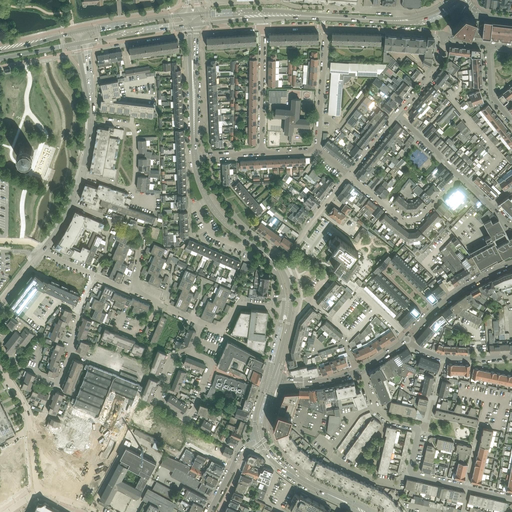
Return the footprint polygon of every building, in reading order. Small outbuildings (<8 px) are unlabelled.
[(465,17),(451,29),(452,30),(456,31),(457,31),(459,32),(463,34),(467,35),(470,36),(511,41),(511,24),(473,20),(465,17)] [(319,42),(318,32),(312,33),(312,31),(309,31),(309,33),(295,33),(295,32),(292,32),(292,33),(279,33),(279,32),(276,32),(276,33),(269,33),(269,43),(319,42)] [(381,45),(381,34),(374,34),(374,33),(371,33),(371,34),(358,34),(358,32),(355,32),(355,33),(342,33),(342,32),(339,32),(339,33),(332,33),(332,43),(381,45)] [(256,44),(256,34),(249,34),(249,33),(246,33),(246,35),(233,35),(233,34),(230,34),(230,36),(217,37),(216,35),(214,35),(214,37),(207,37),(207,47),(256,44)] [(426,39),(426,36),(386,33),(384,49),(412,51),(412,49),(418,50),(418,52),(425,52),(425,54),(431,54),(432,53),(432,51),(433,51),(433,44),(434,44),(434,38),(428,38),(428,39),(426,39)] [(179,50),(178,40),(171,41),(171,40),(168,40),(168,42),(155,43),(155,42),(152,42),(152,44),(139,46),(139,44),(136,45),(136,46),(129,47),(131,57),(179,50)] [(449,54),(456,55),(457,47),(449,46),(449,54)] [(456,55),(463,55),(464,48),(457,47),(456,55)] [(463,55),(471,56),(472,49),(464,48),(463,55)] [(472,56),(472,57),(481,56),(481,50),(472,49),(471,56),(472,56)] [(317,58),(317,52),(312,51),(312,55),(310,55),(310,58),(311,58),(311,65),(318,65),(318,59),(317,58)] [(389,62),(393,58),(391,56),(390,56),(390,55),(387,55),(387,52),(383,52),(383,62),(389,62)] [(432,54),(432,53),(425,52),(424,58),(422,62),(425,64),(429,66),(430,66),(432,62),(432,61),(432,60),(433,60),(433,59),(433,54),(432,54)] [(111,65),(111,61),(109,53),(103,54),(106,66),(111,65)] [(106,66),(103,54),(98,55),(100,67),(98,67),(106,66)] [(407,69),(412,61),(407,57),(401,65),(403,66),(407,69)] [(390,69),(396,61),(393,58),(389,62),(387,65),(386,66),(389,67),(390,69)] [(216,71),(215,61),(211,61),(212,65),(208,65),(208,72),(216,71)] [(451,65),(453,63),(451,61),(448,61),(447,63),(448,63),(444,68),(450,73),(451,73),(452,71),(453,70),(455,68),(453,67),(451,65)] [(177,62),(172,62),(172,63),(163,63),(164,71),(172,70),(177,70),(177,62)] [(347,63),(336,63),(331,62),(331,66),(331,71),(332,71),(329,114),(334,114),(340,114),(342,93),(342,86),(342,84),(345,84),(345,82),(346,82),(347,81),(348,81),(349,80),(350,79),(350,78),(350,77),(351,76),(355,76),(355,75),(377,76),(377,73),(379,73),(380,74),(381,73),(382,72),(386,66),(387,65),(347,63)] [(150,73),(150,71),(149,66),(126,70),(126,72),(126,75),(127,77),(146,73),(148,73),(150,73)] [(417,82),(423,74),(420,71),(417,69),(414,66),(411,69),(412,70),(414,72),(411,76),(410,77),(413,79),(417,82)] [(416,83),(412,80),(399,69),(396,73),(403,79),(413,87),(416,83)] [(460,81),(449,72),(448,73),(443,69),(439,74),(446,80),(449,77),(454,81),(455,80),(456,81),(456,82),(457,83),(460,81)] [(452,85),(446,80),(439,74),(434,80),(437,83),(433,87),(437,91),(441,86),(444,82),(450,87),(452,85)] [(400,103),(403,99),(377,77),(372,83),(379,88),(386,94),(388,90),(392,93),(390,96),(393,98),(400,103)] [(410,86),(406,83),(403,81),(402,83),(393,77),(391,80),(395,82),(406,91),(408,89),(408,88),(409,88),(409,87),(410,86)] [(316,85),(317,78),(306,78),(306,84),(304,84),(304,88),(315,89),(315,85),(316,85)] [(101,99),(100,109),(129,112),(130,112),(130,114),(153,117),(153,116),(153,114),(154,112),(155,106),(113,101),(114,99),(117,98),(116,96),(118,96),(121,96),(118,82),(118,80),(101,83),(104,99),(105,100),(101,99)] [(404,93),(406,91),(395,82),(392,85),(395,87),(394,89),(398,93),(402,96),(403,95),(404,94),(404,93)] [(438,92),(437,91),(433,87),(431,86),(429,88),(428,87),(426,89),(428,90),(435,95),(438,92)] [(511,96),(507,89),(502,93),(508,100),(511,96)] [(269,90),(269,102),(281,102),(281,96),(287,97),(287,90),(269,90)] [(397,102),(386,94),(381,90),(379,93),(388,100),(387,102),(389,104),(393,107),(397,102)] [(428,90),(426,92),(425,91),(423,93),(424,94),(431,99),(434,96),(435,95),(428,90)] [(480,90),(469,94),(471,100),(482,96),(480,90)] [(508,100),(502,93),(498,97),(503,104),(508,100)] [(431,99),(424,94),(422,96),(421,95),(419,97),(422,99),(427,104),(431,99)] [(367,96),(362,101),(369,107),(373,101),(367,96)] [(482,96),(471,100),(468,101),(470,107),(484,102),(482,96)] [(285,133),(289,133),(289,141),(291,141),(292,133),(293,125),(313,127),(313,119),(298,118),(300,99),(292,99),(292,110),(276,109),(276,112),(273,112),(273,116),(286,117),(285,133)] [(427,104),(422,99),(420,102),(419,100),(417,102),(418,103),(425,109),(428,105),(427,104)] [(362,101),(359,105),(367,111),(370,107),(369,107),(362,101)] [(388,113),(392,108),(385,102),(384,105),(380,102),(378,105),(381,108),(384,110),(384,109),(388,113)] [(425,109),(418,103),(416,106),(415,104),(413,106),(416,109),(420,112),(421,112),(421,113),(425,109)] [(444,120),(455,109),(452,104),(437,120),(441,124),(444,120)] [(485,115),(492,109),(488,104),(481,110),(485,115)] [(359,105),(356,109),(361,114),(363,115),(367,111),(359,105)] [(451,120),(455,115),(458,117),(461,115),(455,108),(455,109),(444,120),(447,123),(451,120)] [(361,114),(356,109),(353,114),(358,118),(361,114)] [(417,116),(420,112),(416,109),(413,111),(412,110),(409,114),(413,117),(412,118),(413,120),(417,116)] [(489,119),(496,114),(492,109),(485,115),(489,119)] [(386,121),(389,117),(385,113),(380,110),(377,114),(386,121)] [(383,124),(386,121),(377,114),(376,113),(373,117),(383,124)] [(353,114),(350,118),(356,123),(359,119),(358,118),(353,114)] [(496,114),(489,119),(492,124),(500,118),(496,114)] [(422,121),(421,120),(417,116),(413,120),(412,118),(409,121),(410,122),(411,123),(418,128),(420,126),(418,125),(422,121)] [(379,128),(383,124),(373,117),(370,121),(379,128)] [(356,123),(350,118),(347,122),(353,127),(356,123)] [(496,129),(503,123),(500,118),(492,124),(496,129)] [(376,132),(379,128),(370,121),(369,120),(367,122),(368,123),(367,125),(376,132)] [(466,126),(462,121),(458,124),(455,126),(461,132),(466,126)] [(397,123),(393,127),(400,132),(401,133),(402,131),(407,135),(408,133),(397,123)] [(503,123),(496,129),(500,134),(507,128),(503,123)] [(427,138),(431,134),(436,129),(432,124),(423,133),(424,134),(427,138)] [(120,141),(119,142),(118,142),(118,139),(120,139),(122,139),(124,130),(114,128),(114,127),(106,125),(105,128),(99,127),(100,127),(99,130),(98,130),(96,139),(98,139),(96,145),(95,145),(95,144),(93,154),(95,154),(94,160),(92,160),(92,159),(90,169),(91,169),(91,168),(92,169),(92,172),(91,172),(100,174),(100,175),(115,178),(117,169),(115,169),(115,168),(113,168),(114,165),(115,165),(115,166),(117,156),(117,157),(115,156),(116,150),(118,150),(118,151),(120,141)] [(373,136),(376,132),(367,125),(363,129),(367,131),(373,136)] [(471,131),(466,126),(461,132),(467,139),(471,136),(469,134),(470,132),(470,131),(471,131)] [(400,132),(393,127),(390,131),(396,136),(401,140),(402,138),(399,135),(401,133),(400,132)] [(511,132),(507,128),(500,134),(504,138),(511,132)] [(370,140),(373,136),(367,131),(363,129),(360,133),(363,135),(370,140)] [(433,143),(439,137),(442,135),(437,130),(429,139),(433,143)] [(367,144),(370,140),(363,135),(362,137),(355,131),(353,134),(357,136),(367,144)] [(396,136),(390,131),(387,135),(393,141),(396,143),(397,142),(400,144),(401,145),(403,143),(401,141),(400,141),(401,140),(396,136)] [(467,139),(461,132),(457,135),(464,143),(467,139)] [(472,143),(478,138),(475,134),(469,140),(472,143)] [(393,141),(387,135),(383,140),(391,146),(395,150),(397,147),(394,145),(396,143),(393,141)] [(154,136),(151,137),(146,137),(146,140),(138,140),(139,146),(147,146),(146,140),(151,140),(154,139),(154,136)] [(363,148),(367,144),(357,136),(354,141),(357,143),(360,145),(363,148)] [(438,147),(444,141),(440,137),(434,144),(438,147)] [(441,151),(451,140),(449,138),(445,142),(444,141),(438,147),(441,151)] [(322,147),(348,168),(354,160),(351,158),(328,139),(322,147)] [(485,143),(482,139),(475,146),(478,149),(481,146),(485,143)] [(391,146),(383,140),(380,144),(389,152),(391,150),(393,152),(395,150),(391,146)] [(445,154),(451,148),(450,147),(454,142),(451,140),(441,151),(445,154)] [(363,149),(359,146),(357,144),(355,146),(350,142),(348,144),(359,153),(363,149)] [(31,153),(34,151),(32,148),(29,149),(28,149),(28,148),(27,148),(26,148),(25,148),(24,144),(20,146),(21,150),(20,151),(20,152),(20,153),(17,155),(18,159),(22,157),(22,158),(23,157),(23,158),(24,158),(25,159),(25,158),(27,162),(31,160),(30,157),(31,153)] [(359,153),(348,144),(346,146),(348,148),(347,150),(350,153),(353,156),(356,158),(359,153)] [(389,152),(380,144),(376,148),(386,156),(392,161),(396,164),(399,160),(397,159),(398,159),(396,157),(394,156),(392,158),(387,154),(389,152)] [(147,151),(147,146),(139,146),(139,152),(145,152),(145,155),(149,155),(152,155),(152,152),(149,152),(149,151),(147,151)] [(478,156),(485,149),(481,146),(478,149),(475,152),(478,155),(477,156),(478,156)] [(386,156),(376,148),(373,152),(379,158),(382,161),(386,156)] [(449,158),(455,151),(451,148),(445,154),(449,158)] [(462,153),(463,152),(463,151),(460,148),(453,155),(450,159),(453,162),(459,156),(462,153)] [(482,158),(487,152),(486,151),(485,149),(478,156),(480,158),(481,159),(482,158)] [(379,158),(373,152),(369,157),(380,165),(383,161),(382,161),(379,158)] [(457,165),(466,155),(463,152),(462,153),(459,156),(453,162),(456,165),(457,165)] [(491,156),(487,152),(482,158),(486,161),(491,156)] [(139,158),(139,164),(150,164),(151,164),(151,159),(159,159),(159,155),(152,155),(149,155),(145,155),(145,158),(139,158)] [(460,168),(469,158),(466,155),(457,165),(460,168)] [(369,157),(366,161),(373,167),(375,164),(376,165),(377,166),(377,165),(379,166),(380,165),(369,157)] [(396,164),(395,165),(400,169),(399,168),(405,161),(402,158),(401,157),(399,160),(396,164)] [(463,172),(473,162),(473,161),(469,158),(460,168),(463,172)] [(467,175),(476,165),(478,163),(474,160),(473,161),(473,162),(463,172),(467,175)] [(373,167),(366,161),(363,165),(372,173),(376,169),(373,167)] [(156,170),(151,170),(150,170),(150,164),(139,164),(139,167),(139,170),(145,170),(145,173),(149,173),(149,174),(151,174),(156,174),(156,170)] [(372,176),(373,174),(372,173),(363,165),(359,170),(369,178),(371,175),(372,176)] [(394,177),(400,169),(395,165),(392,168),(393,168),(390,172),(393,174),(392,175),(394,177)] [(471,177),(479,168),(476,165),(467,175),(470,178),(471,177)] [(438,177),(446,169),(442,166),(439,169),(436,167),(432,172),(438,177)] [(321,171),(315,167),(311,171),(312,171),(316,175),(317,175),(321,171)] [(444,178),(450,172),(446,169),(438,177),(442,181),(444,178)] [(369,178),(359,170),(355,175),(364,182),(368,177),(369,178)] [(453,176),(450,172),(444,178),(442,181),(437,186),(441,189),(453,176)] [(472,180),(476,184),(478,185),(479,186),(486,193),(491,187),(484,181),(482,180),(481,179),(475,173),(471,177),(473,179),(472,180)] [(150,183),(150,177),(154,177),(160,177),(160,174),(156,174),(151,174),(149,174),(149,177),(146,177),(138,176),(138,182),(146,183),(150,183)] [(312,178),(306,174),(303,177),(309,182),(312,178)] [(332,187),(335,182),(328,177),(327,179),(324,177),(322,179),(332,187)] [(374,182),(370,187),(373,190),(381,180),(381,181),(381,180),(376,177),(377,178),(374,182)] [(379,195),(393,177),(388,183),(385,181),(381,185),(380,184),(375,191),(379,195)] [(390,187),(396,180),(393,177),(379,195),(384,198),(389,191),(387,189),(389,186),(390,187)] [(329,191),(332,187),(322,179),(321,181),(321,182),(320,184),(322,185),(329,191)] [(504,190),(509,186),(504,179),(499,182),(504,190)] [(232,184),(231,184),(233,186),(237,191),(243,186),(239,181),(238,182),(236,180),(232,184)] [(150,183),(146,183),(138,182),(137,188),(148,189),(147,192),(161,193),(161,190),(149,189),(150,183)] [(363,194),(350,184),(349,183),(348,183),(345,187),(360,199),(363,194)] [(462,200),(470,192),(461,183),(458,185),(452,192),(444,200),(448,204),(451,207),(454,209),(462,201),(462,200)] [(98,188),(96,187),(87,184),(86,187),(85,187),(85,186),(84,186),(81,195),(82,195),(83,195),(82,198),(89,201),(86,207),(98,211),(100,204),(102,199),(111,202),(120,205),(129,208),(132,199),(127,198),(128,195),(127,195),(124,194),(125,193),(125,192),(116,189),(116,190),(116,191),(110,189),(111,188),(102,184),(102,185),(102,186),(99,185),(98,188)] [(329,191),(322,185),(320,184),(319,184),(316,188),(326,195),(329,191)] [(427,204),(432,198),(420,186),(419,186),(418,184),(417,185),(415,187),(413,189),(412,190),(418,195),(420,197),(419,197),(425,202),(427,204)] [(428,184),(423,189),(432,198),(440,190),(434,185),(433,184),(431,186),(428,184)] [(243,186),(237,191),(241,196),(247,190),(243,186)] [(315,186),(311,191),(322,199),(326,195),(316,188),(315,186)] [(360,199),(345,187),(341,192),(352,200),(353,201),(354,202),(354,203),(356,204),(360,199)] [(486,193),(492,199),(499,194),(491,187),(486,193)] [(303,194),(301,192),(293,188),(291,190),(296,194),(297,192),(298,194),(301,196),(306,200),(304,202),(302,204),(305,206),(307,204),(310,206),(314,210),(317,205),(305,196),(303,194)] [(247,190),(241,196),(245,200),(251,195),(247,190)] [(317,205),(320,202),(307,191),(306,193),(303,190),(301,192),(303,194),(305,196),(317,205)] [(352,200),(341,192),(337,197),(344,203),(346,200),(352,205),(354,203),(354,202),(353,201),(352,200)] [(474,196),(470,192),(462,200),(464,202),(459,207),(461,209),(466,204),(474,196)] [(362,204),(364,202),(367,198),(363,194),(360,199),(356,204),(358,206),(358,205),(361,202),(362,204)] [(251,195),(245,200),(249,205),(255,200),(251,195)] [(397,204),(402,198),(403,197),(402,196),(401,197),(399,195),(396,199),(393,202),(394,204),(395,203),(397,204)] [(418,197),(416,200),(423,207),(424,205),(423,205),(425,202),(419,197),(420,197),(418,195),(417,196),(418,197)] [(468,209),(474,204),(478,199),(474,196),(466,204),(468,205),(467,207),(464,210),(466,212),(468,209)] [(511,200),(508,196),(497,204),(511,218),(511,200)] [(400,208),(406,201),(403,199),(404,198),(403,197),(402,198),(397,204),(399,206),(399,207),(400,208)] [(102,199),(100,204),(109,207),(111,202),(102,199)] [(363,215),(373,202),(369,199),(366,203),(360,211),(363,214),(363,215)] [(255,200),(249,205),(253,210),(259,204),(255,200)] [(423,207),(416,200),(414,202),(417,209),(418,209),(419,209),(421,207),(422,208),(423,207)] [(406,210),(408,202),(406,201),(400,208),(401,209),(402,208),(404,210),(405,210),(406,210)] [(109,207),(118,210),(120,205),(111,202),(109,207)] [(374,209),(377,205),(373,202),(363,215),(367,217),(369,215),(374,209)] [(449,208),(446,205),(443,202),(439,205),(450,216),(452,214),(447,209),(449,208)] [(306,207),(304,208),(302,206),(300,208),(294,203),(294,204),(292,203),(291,203),(290,203),(289,204),(292,206),(303,215),(304,213),(306,215),(309,211),(308,211),(310,210),(306,207)] [(354,203),(352,205),(355,208),(354,210),(357,212),(360,208),(358,206),(356,204),(354,203)] [(259,204),(253,210),(257,215),(259,216),(262,214),(260,212),(264,209),(259,204)] [(347,214),(352,208),(346,204),(341,210),(342,210),(341,211),(334,206),(328,214),(340,223),(343,219),(346,215),(345,214),(346,213),(347,214)] [(475,212),(479,209),(477,207),(474,204),(468,209),(473,214),(475,212)] [(127,214),(129,208),(120,205),(118,210),(127,214)] [(450,216),(439,205),(435,209),(439,213),(442,215),(443,213),(449,218),(450,216)] [(302,216),(303,215),(292,206),(290,209),(293,211),(292,214),(291,213),(288,217),(292,220),(292,219),(296,222),(298,219),(301,221),(304,218),(302,216)] [(375,216),(371,221),(373,223),(377,218),(380,214),(383,210),(378,206),(372,214),(375,216)] [(129,208),(127,214),(136,217),(138,211),(129,208)] [(102,227),(103,227),(104,223),(100,221),(100,222),(75,210),(74,210),(74,209),(71,216),(67,223),(64,229),(60,236),(56,242),(52,248),(53,248),(66,254),(69,257),(70,255),(70,256),(85,262),(85,261),(89,252),(93,243),(98,231),(100,232),(102,228),(102,227)] [(145,220),(147,214),(138,211),(136,217),(145,220)] [(441,218),(438,214),(434,211),(433,212),(434,213),(432,215),(439,222),(440,221),(439,220),(441,218)] [(490,219),(496,216),(492,213),(490,215),(488,217),(486,220),(484,222),(483,222),(490,234),(485,237),(487,242),(505,232),(498,219),(492,222),(490,219)] [(154,223),(156,217),(147,214),(145,220),(154,223)] [(384,223),(390,216),(388,215),(388,216),(385,214),(380,220),(379,221),(380,222),(381,221),(384,223)] [(439,222),(432,215),(430,217),(429,216),(428,217),(435,224),(437,222),(437,223),(439,222)] [(387,226),(392,219),(390,218),(391,217),(390,216),(384,223),(386,225),(385,226),(386,227),(387,226)] [(435,224),(428,217),(426,219),(427,220),(425,222),(432,227),(433,228),(434,227),(433,226),(435,224)] [(314,229),(317,231),(322,224),(327,227),(329,224),(320,219),(314,229)] [(391,229),(397,221),(395,220),(395,221),(392,219),(387,226),(386,227),(387,228),(388,227),(391,229)] [(395,231),(400,225),(397,223),(398,222),(397,221),(391,229),(393,230),(392,232),(394,233),(395,231)] [(261,233),(266,226),(261,222),(256,229),(261,233)] [(433,228),(432,227),(425,222),(424,224),(423,223),(421,224),(429,231),(431,228),(432,229),(433,228)] [(429,231),(421,224),(420,225),(421,226),(419,228),(426,235),(427,234),(429,235),(431,233),(429,231)] [(286,225),(282,230),(286,233),(290,228),(286,225)] [(398,234),(404,227),(403,226),(402,227),(400,225),(395,231),(394,233),(395,232),(398,234)] [(265,236),(270,229),(266,226),(261,233),(265,236)] [(363,227),(354,239),(358,242),(367,230),(363,227)] [(402,237),(407,231),(404,229),(405,228),(404,227),(398,234),(401,236),(399,237),(401,238),(402,237)] [(269,239),(274,232),(270,229),(265,236),(269,239)] [(121,241),(125,232),(119,230),(115,239),(120,241),(121,241)] [(418,230),(416,232),(417,237),(419,239),(420,239),(421,239),(424,236),(418,230)] [(103,244),(100,242),(102,237),(99,236),(100,232),(98,231),(93,243),(98,246),(102,247),(103,244)] [(179,241),(178,241),(178,237),(176,238),(176,234),(173,234),(173,233),(171,233),(171,232),(167,232),(167,231),(165,232),(164,232),(165,246),(174,246),(180,246),(179,241)] [(126,243),(130,235),(125,232),(121,241),(125,243),(126,244),(126,243)] [(274,242),(279,235),(274,232),(269,239),(274,242)] [(279,235),(274,242),(278,245),(279,244),(283,238),(279,235)] [(285,235),(283,238),(279,244),(283,247),(289,240),(286,238),(287,237),(285,235)] [(354,250),(354,249),(336,236),(328,246),(334,252),(327,262),(342,272),(339,276),(347,282),(360,265),(356,262),(358,259),(355,257),(358,253),(356,251),(355,252),(355,251),(353,250),(354,250)] [(461,243),(455,237),(455,236),(451,240),(469,262),(469,261),(476,272),(480,270),(476,262),(471,256),(461,243)] [(488,243),(482,246),(482,245),(470,251),(480,269),(503,257),(503,258),(509,254),(510,255),(511,253),(511,237),(497,246),(494,242),(489,244),(488,243)] [(190,239),(185,250),(191,253),(192,249),(195,242),(190,239)] [(293,243),(289,240),(283,247),(288,250),(293,243)] [(469,262),(451,240),(448,243),(457,254),(465,264),(467,268),(471,274),(476,272),(469,261),(469,262)] [(121,251),(125,243),(121,241),(120,241),(116,249),(121,251)] [(198,252),(201,244),(195,242),(192,249),(198,252)] [(95,254),(98,246),(93,243),(89,252),(95,254)] [(131,245),(126,243),(126,244),(125,243),(121,251),(127,254),(131,245)] [(156,254),(160,246),(154,243),(151,252),(155,254),(156,254)] [(458,273),(463,280),(467,277),(471,274),(467,268),(465,264),(457,254),(448,243),(440,251),(444,256),(448,259),(458,273)] [(203,254),(207,247),(201,244),(198,252),(203,254)] [(165,248),(163,247),(160,246),(156,254),(160,256),(161,257),(165,248)] [(209,257),(212,249),(207,247),(203,254),(209,257)] [(118,260),(121,251),(116,249),(112,258),(117,260),(118,260)] [(215,259),(218,252),(212,249),(209,257),(215,259)] [(123,262),(127,254),(121,251),(118,260),(122,262),(123,263),(123,262)] [(91,263),(95,254),(89,252),(85,261),(91,263)] [(221,262),(224,254),(218,252),(215,259),(221,262)] [(400,257),(396,253),(392,258),(389,261),(393,264),(400,257)] [(157,265),(160,256),(156,254),(155,254),(151,263),(157,265)] [(226,264),(230,257),(224,254),(221,262),(226,264)] [(385,267),(389,263),(388,262),(389,261),(392,258),(389,255),(381,263),(385,267)] [(166,259),(161,257),(160,256),(157,265),(162,267),(166,259)] [(232,267),(235,259),(230,257),(226,264),(232,267)] [(404,261),(400,257),(393,264),(397,268),(404,261)] [(241,262),(235,259),(232,267),(238,269),(241,262)] [(118,271),(122,262),(118,260),(117,260),(113,268),(118,271)] [(408,265),(404,261),(397,268),(401,272),(408,265)] [(458,273),(448,261),(447,262),(446,261),(445,262),(444,263),(451,271),(453,273),(454,275),(459,282),(463,280),(458,273)] [(122,262),(118,271),(124,273),(128,264),(123,262),(123,263),(122,262)] [(153,274),(157,265),(151,263),(147,271),(152,273),(153,274)] [(381,263),(373,271),(376,274),(377,274),(379,271),(380,270),(381,271),(385,267),(381,263)] [(451,271),(444,263),(443,264),(443,263),(443,264),(441,266),(443,270),(444,269),(448,274),(447,274),(450,278),(455,285),(459,282),(454,275),(453,273),(451,271)] [(158,276),(162,267),(157,265),(153,274),(157,276),(158,276)] [(412,268),(408,265),(401,272),(405,275),(412,268)] [(438,265),(432,270),(432,271),(437,276),(441,273),(443,276),(440,278),(437,280),(446,291),(449,289),(455,285),(450,278),(447,274),(443,270),(441,266),(440,267),(438,265)] [(114,279),(118,271),(113,268),(109,277),(114,279)] [(416,272),(412,268),(405,275),(409,279),(416,272)] [(187,280),(191,272),(186,269),(182,278),(187,280)] [(257,269),(256,271),(255,276),(255,278),(260,278),(260,279),(269,280),(269,274),(261,273),(261,271),(257,269)] [(118,271),(114,279),(116,280),(119,282),(122,283),(126,274),(124,273),(118,271)] [(383,275),(379,271),(377,274),(376,274),(372,278),(376,282),(383,275)] [(511,293),(511,271),(511,272),(502,275),(496,278),(493,279),(492,280),(496,287),(496,288),(497,287),(499,286),(501,293),(505,292),(503,289),(505,289),(507,295),(511,293)] [(197,274),(191,272),(187,280),(193,283),(197,274)] [(419,276),(416,272),(409,279),(412,283),(419,276)] [(12,304),(10,306),(18,313),(38,287),(76,304),(80,295),(78,294),(77,293),(70,290),(67,289),(61,286),(59,285),(60,283),(52,280),(51,282),(44,278),(43,279),(36,273),(34,276),(29,282),(25,286),(24,285),(18,292),(20,293),(17,297),(17,298),(12,304)] [(153,284),(157,276),(153,274),(152,273),(148,282),(153,284)] [(376,282),(380,286),(387,279),(383,275),(376,282)] [(163,278),(158,276),(157,276),(153,284),(159,287),(163,278)] [(423,279),(419,276),(412,283),(416,287),(423,279)] [(184,289),(187,280),(182,278),(178,287),(183,289),(184,289)] [(380,286),(384,290),(391,282),(387,279),(380,286)] [(427,284),(427,283),(423,279),(416,287),(420,290),(422,288),(424,286),(427,284)] [(189,291),(193,283),(187,280),(184,289),(188,291),(189,292),(189,291)] [(334,280),(330,285),(337,290),(339,291),(342,287),(334,280)] [(496,287),(492,280),(487,282),(493,293),(495,292),(497,296),(498,295),(498,296),(500,295),(498,291),(496,292),(496,291),(495,291),(494,289),(496,287)] [(384,290),(387,293),(394,286),(391,282),(384,290)] [(493,293),(487,282),(482,286),(479,287),(482,292),(488,297),(488,296),(490,295),(491,294),(494,299),(496,298),(497,301),(502,298),(500,295),(498,296),(498,295),(497,296),(495,292),(493,293)] [(222,296),(226,287),(220,284),(216,293),(222,296)] [(442,294),(444,292),(446,291),(440,284),(436,288),(441,295),(442,294)] [(337,290),(330,285),(327,289),(333,294),(337,290)] [(105,286),(103,291),(109,293),(113,295),(116,297),(118,293),(115,291),(115,290),(105,286)] [(387,293),(391,297),(398,290),(394,286),(387,293)] [(428,298),(432,301),(432,302),(433,302),(437,298),(432,291),(428,286),(426,288),(424,286),(422,288),(428,294),(426,296),(427,297),(428,298)] [(231,289),(226,287),(222,296),(227,298),(231,289)] [(482,292),(479,287),(471,291),(476,300),(483,304),(488,297),(482,292)] [(436,288),(432,291),(437,298),(438,297),(440,296),(441,295),(436,288)] [(184,300),(188,291),(184,289),(183,289),(179,297),(184,300)] [(267,296),(267,290),(259,289),(253,289),(253,295),(259,295),(258,298),(264,299),(265,296),(267,296)] [(333,294),(327,289),(323,293),(330,298),(333,294)] [(109,293),(107,298),(111,300),(115,302),(116,299),(125,303),(124,306),(128,308),(129,306),(133,308),(135,304),(143,308),(142,312),(146,314),(150,305),(133,297),(132,299),(128,297),(129,296),(115,290),(115,291),(118,293),(116,297),(113,295),(109,293)] [(351,296),(352,294),(348,290),(343,295),(347,299),(349,297),(349,298),(351,296)] [(391,297),(395,301),(402,294),(398,290),(391,297)] [(107,298),(109,293),(103,291),(99,300),(100,300),(105,302),(107,298)] [(193,293),(189,291),(189,292),(188,291),(184,300),(190,302),(193,293)] [(476,300),(471,291),(466,294),(470,302),(472,303),(484,311),(487,307),(483,304),(476,300)] [(218,304),(222,296),(216,293),(213,302),(214,302),(218,304)] [(323,293),(320,297),(329,305),(333,301),(330,298),(323,293)] [(395,301),(399,304),(406,297),(402,294),(395,301)] [(472,306),(471,304),(472,303),(470,302),(466,294),(461,298),(457,301),(462,307),(469,311),(470,309),(469,308),(472,306)] [(223,307),(227,298),(222,296),(218,304),(219,304),(219,305),(223,307)] [(180,308),(184,300),(179,297),(175,306),(180,308)] [(329,305),(320,297),(316,301),(322,306),(322,307),(325,310),(329,305)] [(399,304),(403,308),(405,306),(408,302),(409,303),(410,301),(406,297),(399,304)] [(96,309),(100,300),(99,300),(95,298),(91,307),(95,309),(96,308),(96,309)] [(124,306),(125,303),(116,299),(115,302),(114,304),(123,308),(124,306)] [(106,302),(105,302),(100,300),(96,309),(101,311),(102,311),(106,302)] [(186,311),(190,302),(184,300),(180,308),(186,311)] [(210,311),(214,302),(213,302),(208,300),(204,309),(210,311)] [(483,320),(483,319),(474,315),(474,314),(471,312),(469,311),(462,307),(457,301),(450,306),(450,307),(450,306),(455,312),(459,315),(464,317),(478,324),(483,320)] [(215,313),(219,305),(219,304),(218,304),(214,302),(210,311),(215,313)] [(421,312),(414,305),(413,307),(409,303),(408,302),(405,306),(407,307),(410,310),(416,316),(421,312)] [(142,312),(143,308),(135,304),(133,308),(132,310),(141,314),(142,312)] [(311,307),(307,311),(314,317),(317,313),(311,307)] [(450,307),(446,310),(451,317),(455,314),(450,307)] [(505,333),(504,308),(503,307),(499,309),(498,310),(499,339),(509,339),(509,333),(505,333)] [(72,311),(67,309),(65,308),(63,313),(72,317),(73,315),(71,314),(72,311)] [(96,308),(95,309),(92,317),(97,320),(101,311),(96,309),(96,308)] [(483,319),(486,314),(478,309),(478,311),(473,308),(472,310),(470,309),(469,311),(471,312),(474,314),(474,315),(483,319)] [(206,320),(210,311),(204,309),(201,317),(206,320)] [(265,338),(268,313),(268,311),(251,309),(251,312),(241,311),(232,331),(236,332),(236,334),(241,334),(242,332),(244,333),(244,335),(248,335),(247,344),(263,352),(266,339),(265,338)] [(416,316),(410,310),(406,314),(413,320),(416,316)] [(447,320),(451,317),(446,310),(442,313),(447,320)] [(106,313),(102,311),(101,311),(97,320),(102,322),(106,313)] [(211,322),(215,313),(210,311),(206,320),(211,322)] [(314,317),(307,311),(304,315),(310,321),(314,317)] [(71,319),(72,317),(63,313),(63,314),(60,313),(58,317),(60,318),(68,321),(69,319),(71,319)] [(434,319),(429,324),(436,330),(436,331),(437,331),(436,330),(440,325),(441,324),(442,325),(447,320),(448,321),(447,320),(442,313),(436,317),(434,319)] [(163,327),(168,315),(166,314),(165,317),(161,315),(158,324),(163,327)] [(409,324),(413,320),(406,314),(403,317),(409,324)] [(32,327),(17,315),(18,316),(16,319),(11,315),(8,319),(6,319),(5,321),(5,322),(5,323),(9,326),(7,327),(11,330),(12,328),(13,329),(13,328),(16,331),(6,344),(9,346),(6,350),(11,354),(20,342),(25,345),(34,334),(29,330),(32,327)] [(310,321),(304,315),(299,321),(307,325),(310,321)] [(376,316),(374,318),(375,320),(376,320),(378,323),(379,324),(382,321),(376,316)] [(90,325),(92,320),(83,317),(82,319),(84,320),(83,322),(90,325)] [(409,324),(403,317),(399,321),(406,327),(409,324)] [(325,330),(330,324),(326,320),(321,327),(325,330)] [(306,327),(307,325),(299,321),(297,328),(305,330),(307,331),(308,327),(306,327)] [(64,328),(65,326),(57,323),(57,322),(55,328),(62,331),(63,328),(64,328)] [(161,331),(163,327),(158,324),(156,329),(154,333),(160,335),(161,331)] [(329,334),(335,327),(330,324),(325,330),(329,334)] [(433,334),(436,331),(436,330),(429,324),(426,328),(433,334)] [(86,335),(88,330),(79,327),(78,329),(80,330),(79,332),(86,335)] [(333,337),(339,331),(335,327),(329,334),(333,337)] [(61,333),(62,331),(55,328),(53,333),(61,336),(62,334),(61,333)] [(105,328),(102,337),(103,337),(106,338),(105,340),(107,341),(108,339),(112,341),(111,342),(118,345),(125,348),(127,349),(128,347),(132,349),(131,350),(135,352),(134,354),(137,355),(138,353),(141,354),(145,346),(143,345),(140,344),(135,342),(135,340),(113,331),(110,330),(105,328)] [(297,328),(296,333),(304,336),(308,337),(309,331),(305,330),(297,328)] [(426,328),(423,332),(429,338),(433,334),(426,328)] [(391,330),(387,333),(391,340),(396,337),(391,330)] [(343,335),(339,331),(333,337),(337,341),(343,335)] [(84,340),(86,335),(79,332),(78,335),(79,335),(78,338),(79,339),(84,340)] [(192,341),(194,336),(183,332),(183,333),(184,333),(186,334),(185,338),(192,341)] [(423,332),(419,336),(426,342),(429,338),(423,332)] [(60,338),(61,336),(53,333),(51,338),(58,341),(59,338),(60,338)] [(156,344),(160,335),(154,333),(150,342),(156,344)] [(387,333),(382,336),(387,343),(391,340),(387,333)] [(387,343),(382,336),(381,335),(377,338),(378,339),(382,346),(387,343)] [(426,342),(419,336),(416,340),(423,346),(426,342)] [(86,353),(88,346),(90,342),(84,340),(79,339),(75,349),(86,353)] [(382,346),(378,339),(373,342),(378,349),(382,346)] [(450,354),(451,340),(448,339),(447,345),(444,345),(443,345),(441,344),(442,343),(439,342),(435,351),(436,351),(438,352),(439,352),(440,353),(441,353),(444,353),(450,354)] [(176,342),(175,345),(182,348),(184,343),(183,343),(179,342),(177,340),(175,340),(175,341),(175,342),(176,342)] [(228,340),(219,360),(221,361),(219,366),(245,378),(246,376),(244,376),(249,364),(252,365),(256,357),(251,355),(252,353),(228,340)] [(459,346),(457,346),(453,346),(454,340),(451,340),(450,354),(457,354),(460,354),(462,354),(463,340),(460,340),(459,346)] [(470,353),(470,347),(468,347),(468,346),(465,346),(466,340),(463,340),(462,354),(467,355),(467,354),(470,353)] [(63,348),(64,345),(54,341),(52,347),(55,348),(64,351),(65,349),(63,348)] [(378,349),(373,342),(369,345),(373,353),(378,349)] [(367,355),(364,347),(363,348),(362,345),(358,347),(359,350),(362,358),(367,355)] [(373,353),(369,345),(364,347),(367,355),(373,353)] [(72,401),(68,410),(71,411),(69,416),(94,426),(96,421),(112,428),(108,438),(117,442),(124,422),(126,423),(128,424),(129,419),(140,390),(141,390),(143,386),(142,386),(148,371),(145,365),(99,346),(92,349),(87,364),(86,363),(85,368),(73,397),(71,401),(72,401)] [(408,358),(413,355),(409,350),(408,348),(403,351),(408,358)] [(160,374),(168,353),(158,349),(150,370),(160,374)] [(359,350),(354,352),(357,360),(362,358),(359,350)] [(403,351),(399,354),(404,361),(408,358),(403,351)] [(345,356),(340,358),(343,366),(348,364),(347,362),(350,361),(347,352),(344,353),(345,356)] [(59,358),(60,356),(53,353),(51,358),(60,361),(61,359),(59,358)] [(403,361),(398,354),(393,357),(399,368),(408,372),(409,371),(416,374),(416,373),(416,370),(416,369),(412,367),(413,366),(409,365),(403,361)] [(426,358),(425,358),(422,356),(421,356),(418,364),(423,366),(426,358)] [(49,357),(47,362),(51,364),(59,367),(60,364),(59,364),(60,361),(51,358),(49,357)] [(399,368),(393,357),(387,361),(394,372),(402,376),(406,377),(408,372),(399,368)] [(72,392),(83,362),(84,362),(73,358),(61,388),(72,392)] [(297,365),(296,358),(292,359),(288,360),(290,369),(298,368),(297,365)] [(193,368),(196,360),(191,359),(187,369),(187,370),(188,369),(188,368),(190,368),(190,367),(193,368)] [(337,368),(335,360),(334,360),(331,361),(329,362),(332,370),(337,368)] [(394,372),(387,361),(380,365),(386,377),(387,379),(398,384),(402,376),(394,372)] [(205,364),(201,362),(196,373),(197,373),(198,373),(198,372),(199,371),(200,371),(202,372),(205,364)] [(333,372),(332,370),(329,362),(324,363),(325,365),(328,373),(333,372)] [(440,363),(435,362),(432,370),(437,372),(440,363)] [(49,422),(47,424),(53,433),(55,432),(56,435),(55,436),(57,439),(59,438),(60,441),(59,441),(61,445),(62,444),(64,447),(63,447),(65,451),(66,450),(68,452),(67,453),(69,457),(70,456),(72,458),(71,459),(74,465),(76,464),(77,466),(76,467),(84,479),(91,475),(89,472),(91,471),(92,471),(95,462),(94,461),(95,458),(96,459),(98,455),(97,454),(98,452),(99,452),(101,448),(99,448),(100,445),(102,446),(103,442),(102,441),(103,439),(104,439),(106,435),(103,434),(104,431),(105,427),(106,427),(107,424),(106,424),(108,420),(109,421),(110,417),(109,417),(110,413),(111,414),(113,410),(112,410),(113,406),(114,407),(115,403),(116,399),(117,400),(118,396),(117,396),(119,393),(120,393),(121,389),(120,389),(122,385),(122,386),(123,385),(122,385),(123,382),(124,382),(125,378),(118,375),(118,374),(89,363),(88,364),(87,364),(86,363),(85,368),(87,368),(83,379),(108,388),(109,389),(93,430),(94,431),(84,456),(66,429),(68,428),(66,425),(53,420),(52,420),(49,423),(49,422)] [(58,369),(59,367),(51,364),(49,369),(58,372),(59,370),(58,369)] [(319,375),(318,372),(317,369),(317,366),(309,368),(308,365),(306,366),(305,366),(298,368),(290,369),(290,373),(291,374),(292,374),(294,373),(294,375),(294,376),(297,375),(298,375),(299,375),(300,374),(302,374),(302,375),(303,376),(309,375),(311,374),(312,376),(312,377),(319,375)] [(319,365),(317,366),(317,369),(318,372),(321,371),(323,375),(328,373),(325,365),(320,367),(319,365)] [(383,378),(386,377),(380,365),(369,372),(370,375),(370,376),(373,384),(373,383),(381,402),(383,401),(384,402),(391,398),(383,378)] [(259,383),(262,373),(251,368),(249,371),(248,375),(247,378),(248,378),(248,379),(249,379),(259,383)] [(57,374),(58,372),(49,369),(47,374),(55,377),(56,374),(57,374)] [(185,375),(186,372),(179,369),(177,374),(186,378),(186,377),(187,377),(186,375),(185,375)] [(35,377),(35,375),(36,374),(28,372),(26,377),(35,380),(36,378),(35,377)] [(254,399),(259,384),(253,381),(251,385),(232,379),(216,374),(212,386),(217,388),(242,396),(254,399)] [(160,380),(149,376),(141,397),(152,401),(160,380)] [(182,385),(183,382),(175,379),(173,384),(182,387),(183,386),(182,385)] [(31,387),(32,385),(24,382),(22,387),(31,390),(32,388),(31,387)] [(369,403),(365,393),(364,394),(363,392),(361,387),(356,388),(354,383),(352,383),(352,382),(335,386),(338,400),(339,406),(339,408),(339,409),(352,406),(354,409),(356,408),(354,403),(342,406),(341,397),(352,395),(356,405),(357,404),(358,408),(369,403)] [(212,397),(217,388),(212,386),(211,386),(207,395),(212,397)] [(339,406),(338,400),(335,386),(329,387),(331,399),(332,398),(333,403),(334,403),(334,402),(335,402),(336,406),(339,406)] [(330,402),(329,399),(331,399),(329,387),(322,388),(325,403),(330,402)] [(325,403),(322,388),(316,389),(317,396),(320,411),(327,414),(325,403)] [(35,399),(39,390),(36,389),(36,391),(33,389),(30,397),(35,399)] [(317,396),(316,389),(309,390),(308,391),(309,397),(311,408),(320,411),(317,396)] [(40,401),(43,393),(41,392),(41,391),(39,390),(35,399),(40,401)] [(309,397),(308,391),(304,391),(300,390),(300,391),(300,392),(299,396),(301,397),(300,403),(300,404),(311,408),(309,397)] [(62,399),(64,394),(57,391),(55,394),(54,393),(53,396),(62,399)] [(288,428),(297,402),(299,395),(299,392),(294,392),(285,393),(276,419),(274,423),(273,426),(276,433),(288,428)] [(46,403),(49,394),(46,393),(46,394),(43,393),(40,401),(46,403)] [(171,405),(176,397),(175,396),(174,396),(173,397),(171,395),(166,402),(171,405)] [(60,404),(62,399),(53,396),(52,398),(54,399),(52,401),(60,404)] [(250,410),(254,399),(242,396),(240,401),(237,400),(235,405),(250,410)] [(175,407),(179,401),(177,399),(177,397),(176,397),(171,405),(175,407)] [(16,433),(0,399),(0,440),(1,440),(2,440),(2,439),(6,437),(7,438),(7,437),(16,433)] [(437,407),(435,412),(434,414),(435,414),(434,415),(440,417),(442,417),(442,416),(445,401),(443,400),(440,407),(437,407)] [(58,409),(60,404),(52,401),(51,404),(50,403),(49,406),(58,409)] [(179,410),(184,402),(184,401),(182,402),(179,401),(175,407),(179,410)] [(445,401),(442,416),(442,417),(443,418),(443,417),(449,419),(451,410),(448,409),(448,402),(445,401)] [(188,406),(185,405),(186,404),(186,403),(185,403),(184,402),(179,410),(184,413),(188,406)] [(331,409),(330,402),(325,403),(327,414),(329,415),(329,414),(335,415),(334,409),(333,409),(331,409)] [(242,433),(245,424),(246,421),(231,415),(229,422),(223,419),(223,418),(208,411),(210,407),(200,403),(197,411),(201,413),(210,417),(211,418),(212,418),(217,421),(217,420),(221,422),(220,423),(221,423),(229,427),(233,429),(242,433)] [(424,416),(427,406),(427,405),(418,403),(417,405),(419,409),(418,410),(420,413),(421,414),(423,417),(424,417),(424,416)] [(449,419),(454,420),(456,421),(459,404),(457,404),(454,411),(451,410),(449,419)] [(463,422),(465,413),(462,413),(462,405),(459,404),(456,421),(457,421),(463,422)] [(334,405),(332,405),(333,409),(334,409),(335,415),(340,415),(339,409),(339,408),(335,408),(334,405)] [(56,414),(58,409),(49,406),(48,408),(50,409),(48,411),(56,414)] [(423,417),(421,414),(420,413),(419,413),(416,413),(417,410),(415,407),(412,406),(410,416),(415,417),(421,418),(422,418),(423,417)] [(248,415),(250,411),(238,407),(236,411),(248,415)] [(470,424),(474,408),(471,407),(468,414),(465,413),(463,422),(468,423),(468,424),(470,424)] [(474,408),(470,424),(471,424),(477,425),(477,424),(478,422),(479,417),(476,416),(476,408),(474,408)] [(247,419),(248,415),(236,411),(230,409),(229,413),(247,419)] [(341,420),(340,415),(335,415),(329,414),(329,415),(327,432),(332,435),(341,422),(341,420)] [(205,429),(211,418),(210,417),(209,420),(207,420),(207,421),(204,419),(200,426),(205,429)] [(381,424),(372,417),(367,424),(375,430),(376,431),(381,424)] [(209,431),(213,424),(211,423),(211,422),(211,421),(212,418),(211,418),(205,429),(209,431)] [(372,434),(375,430),(367,424),(364,429),(372,434)] [(395,437),(398,428),(387,426),(385,435),(386,435),(395,437)] [(242,433),(233,429),(229,427),(228,431),(230,432),(230,434),(230,435),(240,439),(242,433)] [(368,484),(365,483),(366,482),(361,480),(360,480),(358,479),(357,479),(353,477),(352,477),(350,476),(345,473),(340,471),(337,470),(338,470),(325,464),(324,464),(322,463),(312,458),(311,459),(308,457),(309,456),(301,449),(304,445),(300,442),(298,446),(291,437),(295,435),(294,432),(290,433),(288,428),(276,433),(277,435),(279,442),(280,443),(283,447),(284,446),(287,450),(285,451),(288,455),(289,456),(295,461),(296,459),(300,462),(298,463),(304,468),(306,469),(307,470),(310,471),(311,469),(315,471),(314,473),(323,477),(323,475),(330,478),(329,480),(338,484),(339,482),(343,484),(342,486),(345,487),(351,490),(351,489),(351,488),(354,489),(356,490),(358,491),(357,492),(357,493),(363,495),(366,497),(367,495),(371,497),(370,498),(373,500),(375,501),(377,503),(379,501),(384,506),(383,508),(386,510),(387,511),(402,511),(397,504),(396,505),(393,501),(394,500),(383,491),(382,492),(378,490),(378,488),(372,486),(368,483),(368,484)] [(152,436),(136,429),(133,433),(154,443),(156,439),(152,436)] [(369,439),(372,434),(364,429),(361,433),(369,439)] [(240,439),(230,435),(230,434),(229,435),(223,431),(219,437),(226,442),(236,446),(240,439)] [(365,443),(369,439),(361,433),(358,438),(365,443)] [(441,449),(443,439),(434,437),(433,438),(432,437),(431,437),(430,437),(432,441),(434,440),(435,441),(437,442),(436,444),(438,448),(441,449)] [(362,447),(365,443),(358,438),(355,442),(362,447)] [(214,439),(212,442),(223,448),(223,449),(224,449),(222,453),(230,457),(234,450),(226,446),(219,442),(214,439)] [(359,452),(362,447),(355,442),(351,446),(359,452)] [(461,461),(465,445),(465,444),(463,444),(458,443),(457,444),(456,446),(457,446),(455,452),(459,453),(458,460),(461,461)] [(465,444),(465,445),(461,461),(463,461),(467,454),(470,455),(471,450),(472,447),(472,446),(466,445),(465,444)] [(356,456),(359,452),(351,446),(348,451),(356,456)] [(101,498),(109,503),(117,489),(137,500),(157,463),(130,449),(126,447),(120,458),(122,459),(120,463),(119,462),(101,498)] [(225,466),(208,457),(206,457),(198,453),(197,455),(191,452),(191,451),(186,448),(183,453),(185,454),(195,459),(204,464),(212,468),(221,473),(225,466)] [(353,461),(356,456),(348,451),(345,455),(353,461)] [(250,453),(248,454),(246,460),(254,463),(259,465),(260,463),(264,464),(265,460),(263,458),(250,453)] [(185,454),(182,460),(192,465),(199,468),(202,463),(195,459),(185,454)] [(166,455),(162,461),(175,468),(175,467),(194,477),(209,485),(209,486),(213,488),(216,483),(190,469),(191,466),(179,461),(169,456),(166,455)] [(262,470),(264,466),(263,466),(264,464),(260,463),(259,465),(254,463),(246,460),(241,473),(254,478),(257,480),(257,479),(261,470),(262,470)] [(436,463),(433,463),(423,460),(422,466),(434,468),(436,463)] [(210,494),(213,488),(209,486),(209,485),(194,477),(175,467),(175,468),(162,461),(161,464),(173,471),(171,476),(204,493),(205,493),(206,492),(210,494)] [(204,464),(203,467),(207,468),(205,471),(218,478),(221,473),(212,468),(204,464)] [(216,483),(218,478),(205,471),(202,471),(192,465),(191,466),(190,469),(216,483)] [(269,484),(274,470),(264,466),(262,470),(261,470),(257,479),(265,482),(269,484)] [(422,466),(421,471),(434,474),(435,469),(434,468),(422,466)] [(253,478),(254,478),(241,473),(241,474),(239,480),(249,485),(250,485),(255,487),(258,481),(253,479),(253,478)] [(457,479),(459,480),(464,481),(465,475),(456,473),(455,473),(454,479),(457,479)] [(247,489),(249,485),(239,480),(235,488),(236,489),(235,491),(242,494),(245,488),(247,489)] [(415,490),(418,481),(412,480),(410,489),(409,492),(415,494),(416,490),(415,490)] [(171,511),(174,507),(178,500),(172,496),(170,495),(173,490),(157,481),(152,490),(148,488),(145,494),(142,499),(150,503),(144,511),(171,511)] [(183,486),(179,493),(181,494),(204,506),(207,499),(203,497),(192,491),(187,488),(183,486)] [(458,500),(460,491),(454,490),(452,502),(452,503),(457,504),(457,503),(458,500)] [(234,491),(232,496),(241,500),(242,498),(249,501),(250,498),(244,495),(242,494),(235,491),(234,491)] [(181,494),(178,500),(182,503),(198,511),(200,511),(204,506),(181,494)] [(330,509),(301,494),(300,496),(295,494),(291,501),(293,502),(290,507),(293,508),(294,508),(296,509),(295,510),(297,511),(299,511),(300,511),(301,511),(302,511),(305,508),(312,511),(330,511),(329,511),(330,509)] [(231,498),(229,504),(247,511),(250,508),(239,504),(240,502),(236,500),(231,498)] [(99,500),(98,503),(110,509),(111,508),(111,507),(99,500)] [(179,508),(182,503),(178,500),(174,507),(179,510),(179,508)] [(266,504),(260,501),(257,500),(255,504),(259,506),(258,509),(262,511),(264,507),(264,508),(265,506),(266,504)] [(42,503),(39,503),(38,503),(34,511),(61,511),(46,503),(47,501),(45,501),(42,503)] [(198,511),(182,503),(179,508),(179,510),(178,510),(178,511),(198,511)]
